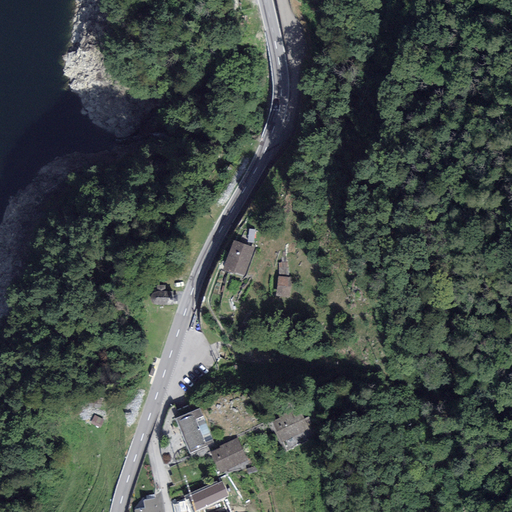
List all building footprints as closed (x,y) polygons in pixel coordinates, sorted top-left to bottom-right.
[(254,248),(234,241),(223,270),(232,273),(233,271),(244,275),(254,248)] [(287,263),(280,263),(278,277),(287,278),(287,263)] [(287,278),(278,277),(276,294),(289,296),(291,278),(287,278)] [(165,285),(157,285),(156,292),(155,292),(153,293),(151,294),(150,296),(150,299),(151,301),(153,304),(154,305),(173,305),(172,304),(177,304),(177,291),(165,291),(165,285)] [(272,421),(282,442),(308,430),(298,409),(272,421)] [(199,410),(176,419),(190,452),(206,446),(195,419),(202,416),(199,410)] [(220,449),(211,453),(220,474),(248,461),(237,438),(218,446),(220,449)] [(189,497),(196,511),(228,496),(222,482),(189,497)] [(164,511),(162,498),(144,501),(145,508),(135,510),(134,511),(164,511)]
